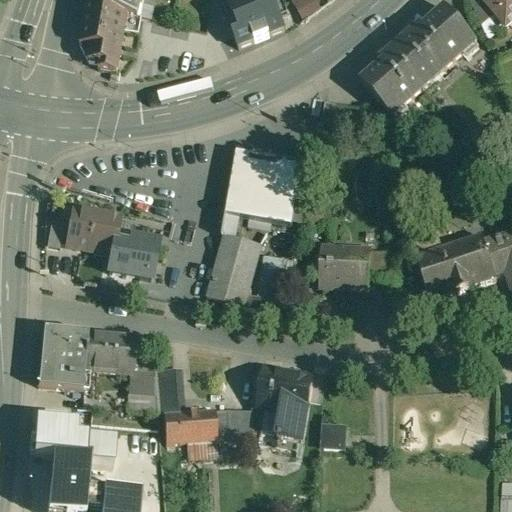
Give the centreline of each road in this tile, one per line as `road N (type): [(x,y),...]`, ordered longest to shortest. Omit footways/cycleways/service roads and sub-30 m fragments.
road 1 (residential): [(16,313),(374,364),(511,355)]
road 2 (secondary): [(37,130),(104,135),(215,117),(309,71),(396,0)]
road 3 (secondary): [(372,0),(310,48),(221,89),(136,108),(44,103)]
road 4 (secondary): [(16,313),(20,221),(37,130)]
road 5 (unknown): [(442,361),(422,511)]
road 6 (secondary): [(4,457),(16,313)]
